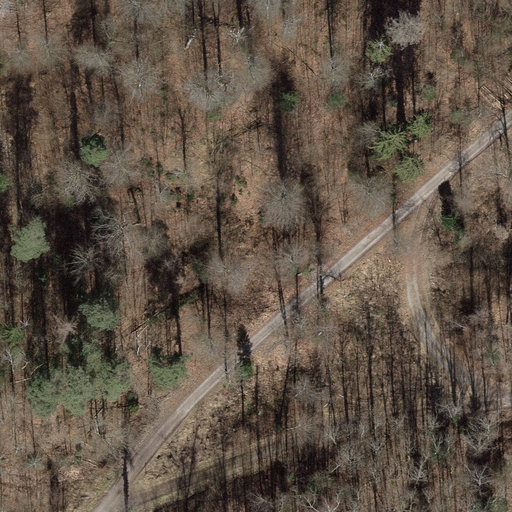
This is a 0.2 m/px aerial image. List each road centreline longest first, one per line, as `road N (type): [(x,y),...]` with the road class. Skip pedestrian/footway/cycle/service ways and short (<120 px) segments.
road 1 (track): [(511,114),(218,373),(101,511)]
road 2 (track): [(511,400),(322,434),(119,491)]
road 3 (track): [(445,174),(420,264),(430,323),(466,366),(511,394)]
